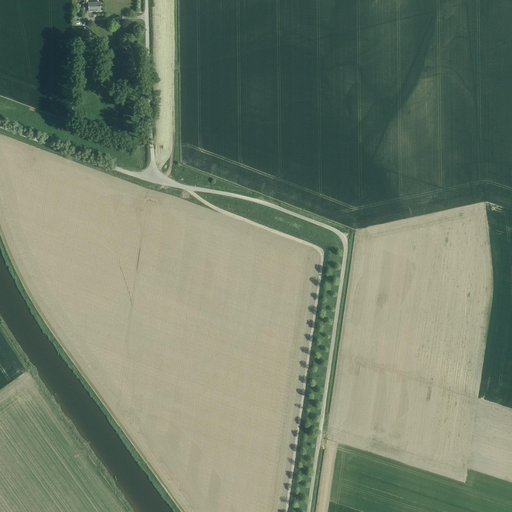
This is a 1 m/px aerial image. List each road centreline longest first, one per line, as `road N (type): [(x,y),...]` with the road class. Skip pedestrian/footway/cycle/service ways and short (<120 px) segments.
road 1 (unclassified): [(308,511),(345,243),(324,224),(247,198),(152,178)]
road 2 (track): [(186,187),(217,211),(321,254),(286,511)]
road 3 (unclassified): [(152,178),(146,0)]
road 4 (unclassified): [(152,178),(0,126)]
